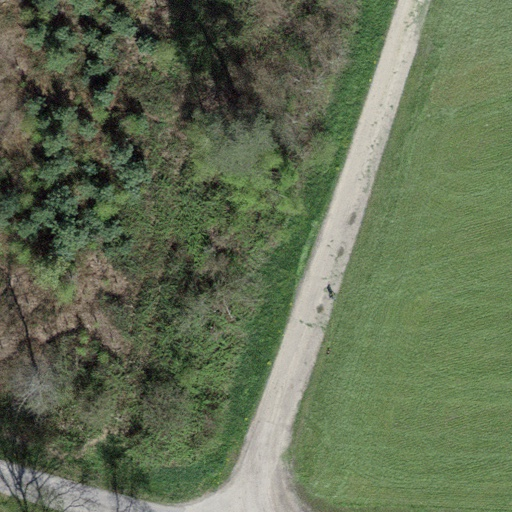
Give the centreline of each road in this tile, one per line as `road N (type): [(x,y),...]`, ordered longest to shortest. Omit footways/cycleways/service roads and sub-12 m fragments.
road 1 (track): [(407,0),(234,511)]
road 2 (track): [(0,473),(127,511)]
